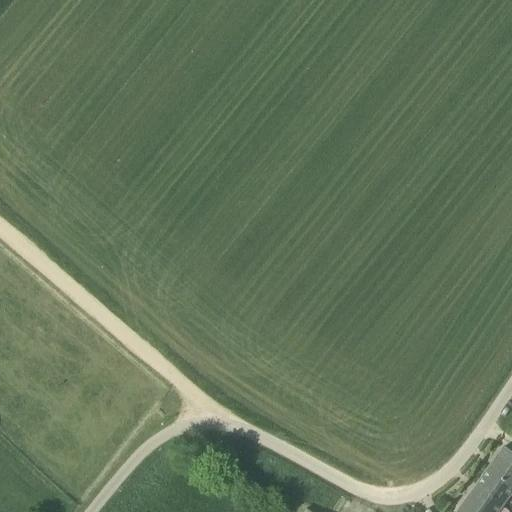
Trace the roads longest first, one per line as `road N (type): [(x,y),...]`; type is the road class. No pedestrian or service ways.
road 1 (unclassified): [(92,511),(157,439),(205,421),(259,434),(375,497),(421,493),(451,469),(511,385)]
road 2 (track): [(205,421),(198,402),(0,228)]
